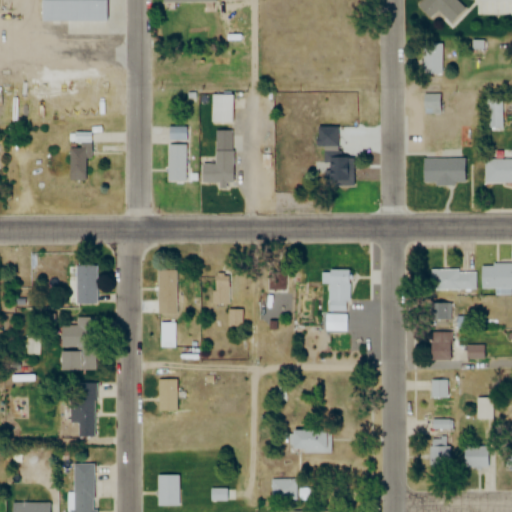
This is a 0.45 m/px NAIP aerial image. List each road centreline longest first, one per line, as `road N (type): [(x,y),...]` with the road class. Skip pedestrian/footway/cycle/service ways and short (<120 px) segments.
road 1 (residential): [(395,0),(390,227),(398,511)]
road 2 (residential): [(141,0),(129,511)]
road 3 (residential): [(0,229),(511,227)]
